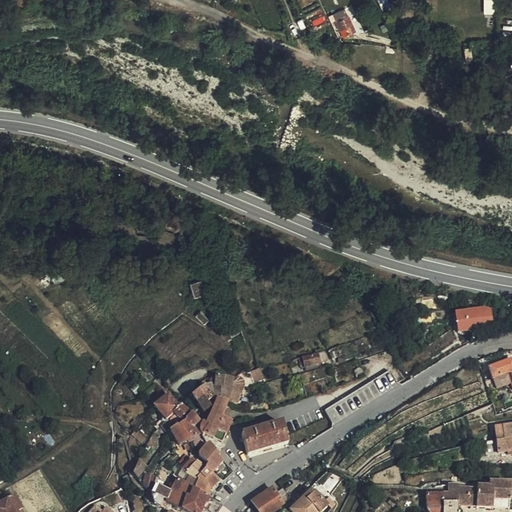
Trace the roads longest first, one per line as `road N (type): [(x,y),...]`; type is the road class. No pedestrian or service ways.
road 1 (tertiary): [(0,119),(127,152),(359,249),(511,286)]
road 2 (track): [(511,132),(434,116),(175,0)]
road 3 (residential): [(511,342),(470,352),(261,477),(229,511)]
